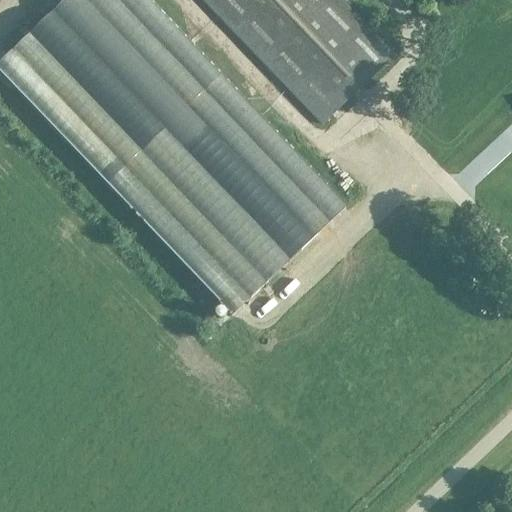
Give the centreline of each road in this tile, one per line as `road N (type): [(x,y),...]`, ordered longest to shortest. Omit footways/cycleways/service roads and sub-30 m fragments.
road 1 (unknown): [(178,0),(342,161),(370,139),(399,141),(511,229)]
road 2 (unclassified): [(416,511),(511,420)]
